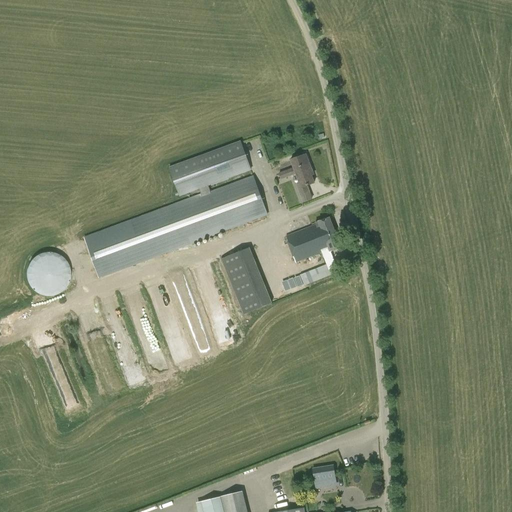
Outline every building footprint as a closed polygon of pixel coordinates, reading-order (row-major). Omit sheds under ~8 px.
[(199,189),(201,194),(158,210),(83,237),(99,279),(268,215),(254,176),(210,192),(208,186),(251,170),(241,141),(169,168),(180,197),(199,189)] [(290,160),(293,168),(279,174),(281,180),(296,174),(296,176),(310,172),(312,171),(305,154),(290,160)] [(314,183),(310,172),(296,176),(301,188),(297,189),(303,203),(312,199),(307,186),(314,183)] [(338,272),(330,252),(342,248),(330,217),(317,222),(314,222),(315,225),(286,236),(295,263),(322,253),(326,264),(300,275),(304,286),(338,272)] [(249,248),(221,259),(243,315),(272,304),(249,248)] [(59,294),(63,291),(67,286),(69,281),(71,276),(70,270),(68,265),(65,260),(61,256),(56,254),(50,252),(45,253),(39,255),(34,258),(31,262),(28,267),(27,273),(27,278),(29,284),(32,289),(37,293),(42,295),(48,296),(53,296),(59,294)] [(247,511),(242,491),(219,497),(201,501),(203,511),(247,511)]
